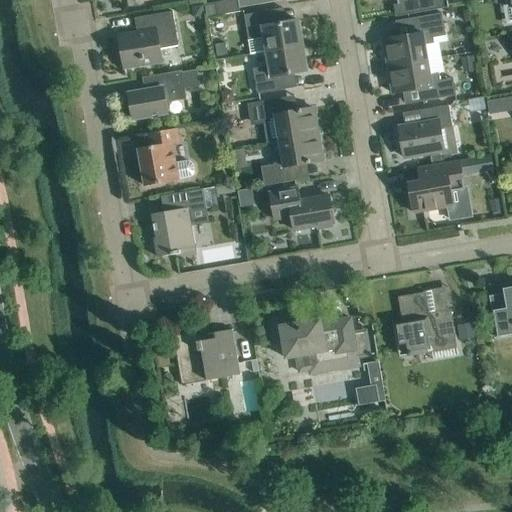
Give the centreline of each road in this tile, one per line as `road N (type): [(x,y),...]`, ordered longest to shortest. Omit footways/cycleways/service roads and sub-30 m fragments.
road 1 (residential): [(371,257),(129,289),(68,0)]
road 2 (residential): [(371,257),(377,226),(338,0)]
road 3 (tertiary): [(52,511),(0,346)]
road 4 (residential): [(511,244),(400,263),(371,257)]
